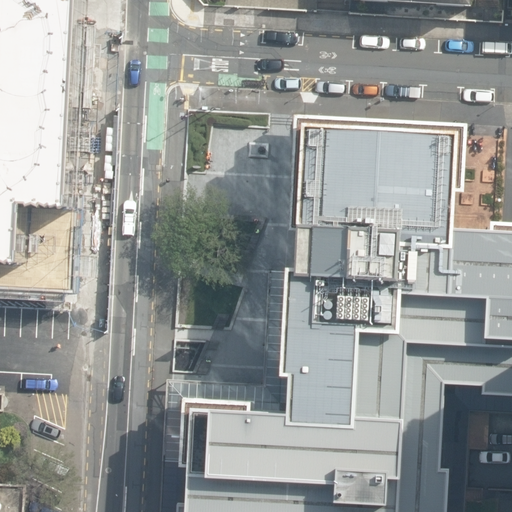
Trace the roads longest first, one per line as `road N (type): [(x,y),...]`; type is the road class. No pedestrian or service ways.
road 1 (secondary): [(112,511),(136,51)]
road 2 (residential): [(136,51),(511,73)]
